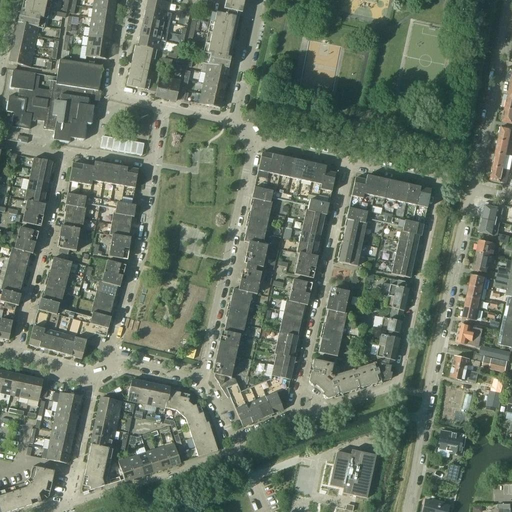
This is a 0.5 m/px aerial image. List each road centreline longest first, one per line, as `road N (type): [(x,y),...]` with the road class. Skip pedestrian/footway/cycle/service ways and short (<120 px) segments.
road 1 (residential): [(321,409),(395,387),(439,181),(347,162)]
road 2 (residential): [(407,511),(471,187)]
road 3 (residential): [(199,380),(252,140)]
road 4 (residential): [(300,388),(347,162)]
road 5 (residential): [(14,354),(61,154)]
road 6 (residential): [(149,164),(110,358)]
road 7 (residential): [(471,187),(511,0)]
road 8 (residential): [(55,508),(236,449)]
road 9 (residential): [(158,108),(118,99),(130,0)]
road 10 (residential): [(55,508),(73,471),(94,374)]
road 11 (residential): [(234,123),(260,5)]
